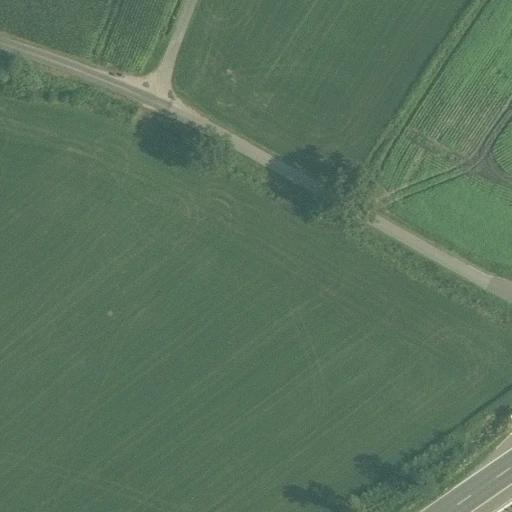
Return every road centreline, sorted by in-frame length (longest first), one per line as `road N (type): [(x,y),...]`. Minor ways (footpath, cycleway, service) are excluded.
road 1 (unclassified): [(511,294),(151,101)]
road 2 (unclassified): [(151,101),(0,42)]
